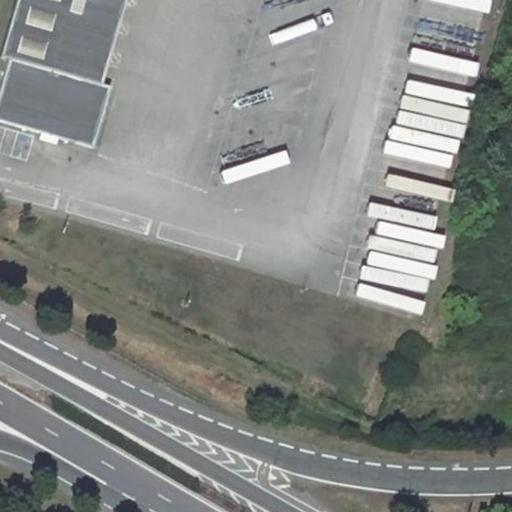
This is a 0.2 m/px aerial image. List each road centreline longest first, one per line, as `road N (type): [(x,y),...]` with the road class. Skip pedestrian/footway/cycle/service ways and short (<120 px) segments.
road 1 (primary): [(511,478),(428,483),(322,470),(0,340)]
road 2 (unknown): [(116,208),(282,254),(309,252),(329,232),(385,0)]
road 3 (primary): [(291,511),(0,341)]
road 4 (primary): [(0,402),(185,511)]
road 5 (unknown): [(162,0),(116,208)]
road 6 (primary): [(0,440),(154,511)]
road 7 (unknown): [(0,173),(116,208)]
